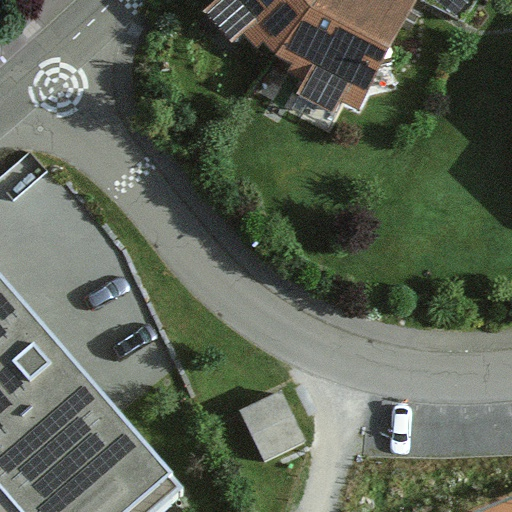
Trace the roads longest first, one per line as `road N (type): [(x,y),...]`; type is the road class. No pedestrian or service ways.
road 1 (residential): [(44,64),(226,283),(356,360),(511,375)]
road 2 (track): [(356,360),(310,511)]
